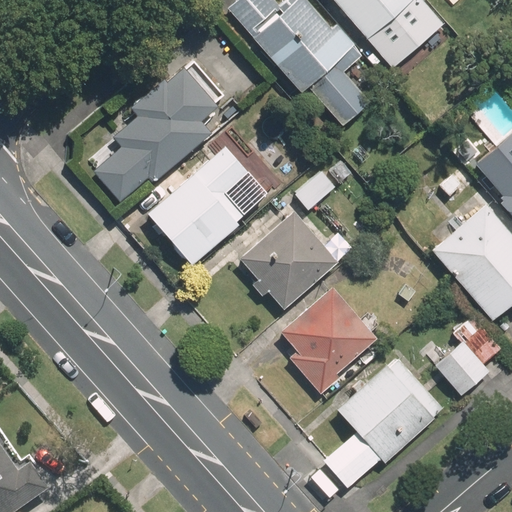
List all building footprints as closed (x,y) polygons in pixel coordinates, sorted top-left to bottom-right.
[(241,38),(291,95),(299,88),(334,128),(362,104),(336,73),(354,57),(327,26),(323,30),(296,0),(280,0),(277,4),(273,0),(234,0),(222,11),(244,36),(241,38)] [(423,10),(413,0),(322,0),(359,39),(377,22),(392,39),(423,10)] [(421,45),(385,74),(417,114),(453,85),(421,45)] [(144,175),(148,181),(202,135),(191,122),(219,98),(186,59),(156,85),(152,80),(118,109),(128,120),(106,139),(113,148),(86,171),(112,202),(144,175)] [(500,197),(491,204),(511,228),(511,148),(492,124),(460,151),(500,197)] [(138,216),(182,267),(238,218),(216,193),(237,175),(214,148),(203,158),(196,149),(145,193),(153,202),(138,216)] [(322,173),(319,169),(288,195),(302,212),(349,173),(337,160),(322,173)] [(511,314),(511,312),(511,248),(473,208),(422,257),(485,322),(503,305),(511,314)] [(330,263),(285,211),(230,259),(249,280),(243,285),(254,297),(258,294),(274,313),(330,263)] [(324,287),(273,333),(289,350),(279,359),(314,397),(336,377),(332,373),(370,338),(324,287)] [(497,349),(466,316),(447,334),(455,342),(427,370),(455,398),(483,371),(479,366),(497,349)] [(389,354),(327,409),(350,435),(315,465),(338,491),(372,462),(375,466),(438,410),(389,354)] [(0,511),(17,511),(53,487),(35,461),(22,470),(0,438),(0,511)]
